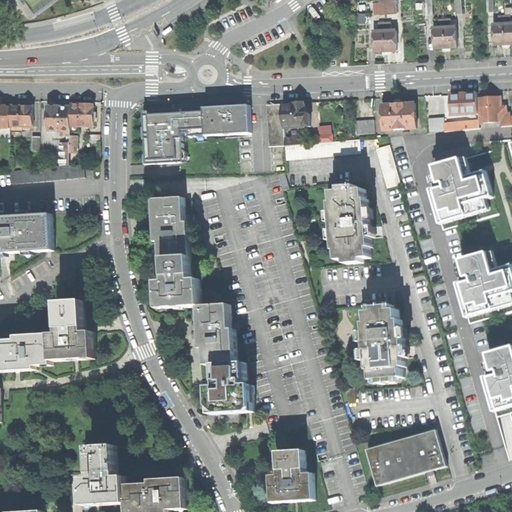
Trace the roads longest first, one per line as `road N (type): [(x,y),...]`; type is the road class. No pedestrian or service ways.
road 1 (residential): [(118,241),(147,352),(234,511)]
road 2 (residential): [(220,80),(269,86),(511,73)]
road 3 (tertiary): [(43,56),(123,35),(190,0)]
road 4 (residential): [(43,56),(172,59),(193,68)]
road 5 (tertiary): [(141,0),(58,30),(0,37)]
road 6 (residential): [(117,100),(118,241)]
road 7 (residential): [(118,241),(0,312)]
road 8 (residential): [(393,511),(511,476)]
